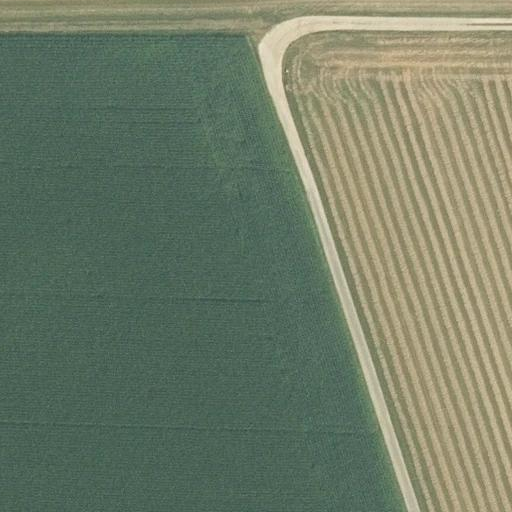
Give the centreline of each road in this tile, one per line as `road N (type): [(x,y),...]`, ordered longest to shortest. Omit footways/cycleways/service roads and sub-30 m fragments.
road 1 (track): [(299,29),(274,35),(262,57),(411,511)]
road 2 (track): [(0,33),(261,31),(270,39)]
road 3 (track): [(299,29),(511,27)]
